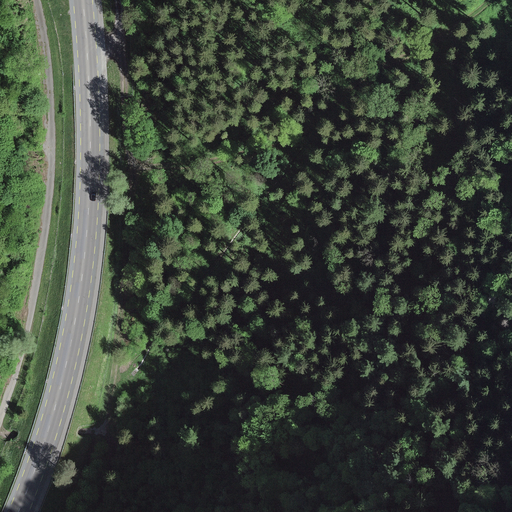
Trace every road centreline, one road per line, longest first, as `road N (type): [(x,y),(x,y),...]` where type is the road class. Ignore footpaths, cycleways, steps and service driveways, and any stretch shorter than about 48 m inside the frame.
road 1 (primary): [(82,0),(86,244),(69,358),(21,511)]
road 2 (track): [(121,45),(126,251),(104,424),(98,433),(0,435)]
road 3 (track): [(0,410),(38,276),(50,167),(34,0)]
road 4 (track): [(127,149),(170,153),(288,133),(499,0)]
